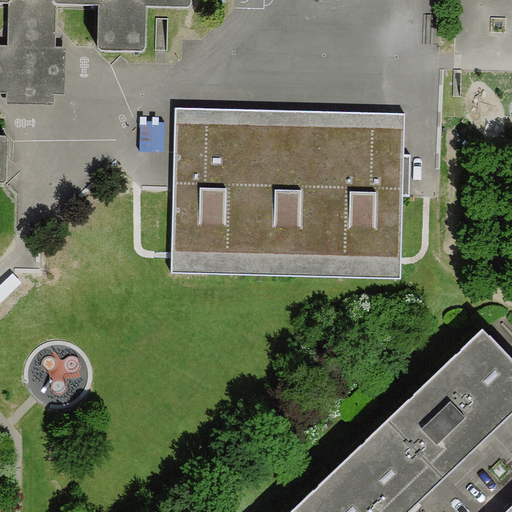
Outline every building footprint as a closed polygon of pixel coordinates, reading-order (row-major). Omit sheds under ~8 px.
[(0,94),(10,94),(10,106),(13,106),(55,107),(55,98),(66,98),(66,59),(66,50),(57,50),(58,11),(57,0),(10,0),(11,5),(10,47),(0,46),(0,94)] [(57,0),(58,11),(103,12),(102,59),(149,60),(150,14),(195,15),(195,0),(57,0)] [(403,113),(176,108),(174,190),(172,273),(401,280),(402,197),(403,113)] [(0,187),(12,188),(12,140),(0,140),(0,187)] [(412,511),(511,421),(511,346),(496,331),(296,511),(412,511)]
